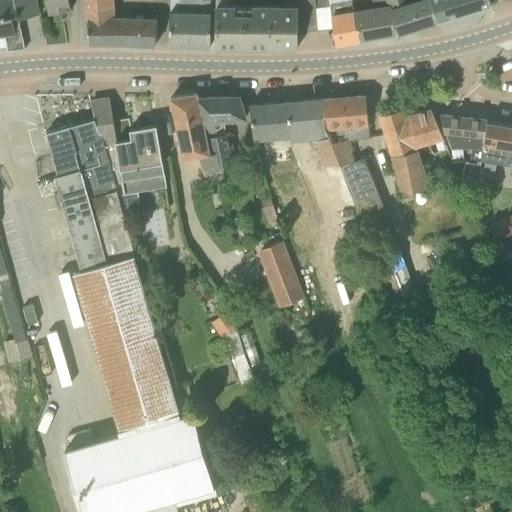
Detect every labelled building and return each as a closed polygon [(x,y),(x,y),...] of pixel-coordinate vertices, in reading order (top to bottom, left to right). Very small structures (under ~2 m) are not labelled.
[(39,5),(38,0),(0,0),(0,33),(5,33),(7,50),(25,48),(19,17),(40,14),(39,5)] [(46,0),(48,12),(71,8),(69,0),(46,0)] [(158,20),(112,18),(111,0),(85,0),(89,41),(121,42),(156,43),(158,20)] [(190,45),(192,0),(171,0),(170,44),(190,45)] [(192,0),(190,45),(211,46),(211,12),(211,0),(192,0)] [(226,6),(226,0),(215,0),(215,46),(298,46),(297,30),(297,6),(226,6)] [(318,29),(318,8),(316,0),(296,0),(297,6),(297,30),(318,29)] [(361,38),(355,12),(352,1),(352,0),(316,0),(318,8),(318,29),(334,29),(336,42),(361,38)] [(398,32),(388,0),(365,0),(368,10),(355,12),(361,38),(398,32)] [(431,0),(388,0),(398,32),(437,20),(431,0)] [(431,0),(437,20),(471,9),(468,0),(431,0)] [(468,0),(471,9),(491,3),(490,0),(468,0)] [(115,93),(116,114),(128,113),(127,92),(115,93)] [(210,153),(198,97),(197,92),(171,97),(185,158),(199,156),(204,174),(222,170),(222,168),(222,165),(218,151),(210,153)] [(354,187),(360,207),(368,228),(387,220),(362,159),(352,164),(347,139),(370,136),(365,94),(326,97),(328,125),(335,140),(346,165),(354,187)] [(205,96),(198,97),(210,153),(218,151),(222,165),(222,168),(237,165),(230,132),(223,133),(222,127),(216,128),(215,119),(245,117),(239,95),(205,96)] [(360,207),(354,187),(346,165),(335,140),(328,125),(326,97),(250,104),(253,139),(290,135),(290,140),(315,137),(327,163),(320,166),(338,216),(360,207)] [(117,139),(115,130),(114,120),(110,98),(91,101),(94,117),(98,138),(116,189),(124,187),(120,167),(119,167),(115,139),(117,139)] [(419,158),(424,156),(431,172),(452,164),(446,148),(433,152),(427,140),(417,145),(409,115),(403,117),(400,109),(381,114),(393,157),(417,151),(419,158)] [(417,145),(427,140),(442,134),(431,109),(409,115),(417,145)] [(479,163),(481,156),(487,120),(481,118),(441,114),(444,130),(445,130),(451,146),(465,145),(474,145),(471,162),(479,163)] [(116,189),(98,138),(94,117),(45,130),(57,175),(82,168),(91,197),(116,189)] [(166,180),(156,124),(131,128),(129,118),(114,120),(115,130),(117,139),(115,139),(119,167),(120,167),(124,187),(166,180)] [(511,123),(487,120),(481,156),(511,161),(511,123)] [(428,185),(419,158),(417,151),(393,157),(403,194),(428,185)] [(478,186),(481,168),(466,166),(463,184),(478,186)] [(135,253),(116,189),(91,197),(82,168),(57,175),(55,176),(59,193),(55,194),(58,208),(63,207),(80,268),(71,270),(72,273),(135,253)] [(267,222),(275,220),(267,197),(260,199),(267,222)] [(223,209),(215,211),(217,218),(225,216),(223,209)] [(511,212),(489,222),(497,238),(511,231),(511,212)] [(278,305),(304,296),(283,239),(257,248),(278,305)] [(77,293),(120,433),(183,417),(180,409),(135,253),(72,273),(77,293)] [(387,282),(409,276),(403,257),(381,263),(387,282)] [(28,324),(38,321),(33,303),(23,306),(28,324)] [(221,335),(235,326),(227,313),(213,321),(221,335)] [(24,334),(13,337),(3,340),(9,361),(30,355),(24,334)] [(262,363),(258,340),(234,344),(238,367),(262,363)] [(85,511),(123,511),(144,506),(145,511),(147,511),(217,493),(202,439),(212,437),(202,403),(180,409),(183,417),(120,433),(66,448),(85,511)]
